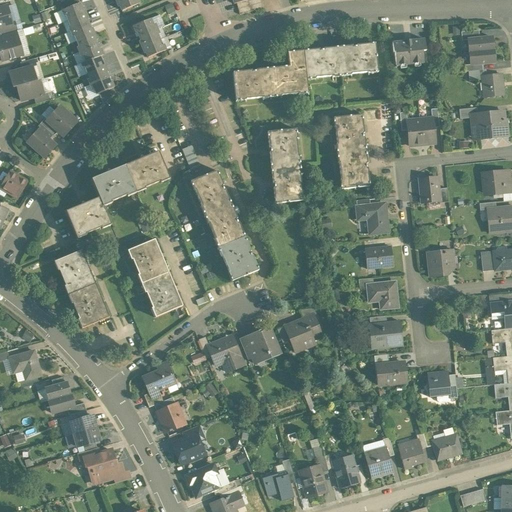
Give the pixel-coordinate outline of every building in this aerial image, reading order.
[(118,0),(116,1),(118,7),(120,7),(122,11),(139,4),(137,0),(118,0)] [(247,1),(236,4),(237,10),(249,6),(247,1)] [(79,3),(61,11),(64,16),(66,16),(68,21),(85,14),(82,7),(81,8),(79,3)] [(249,6),(250,12),(262,9),(260,3),(249,6)] [(249,6),(237,10),(239,15),(250,12),(249,6)] [(6,7),(0,8),(0,27),(11,24),(11,23),(6,7)] [(85,14),(68,21),(70,26),(68,27),(70,32),(88,25),(86,21),(88,20),(85,14)] [(150,20),(133,27),(136,33),(137,33),(139,37),(156,30),(154,24),(152,25),(150,20)] [(11,24),(0,27),(0,32),(1,36),(14,32),(17,31),(15,22),(11,23),(11,24)] [(88,25),(70,32),(72,37),(74,36),(77,42),(94,35),(91,29),(90,30),(88,25)] [(156,30),(139,37),(140,41),(139,42),(141,48),(159,41),(156,36),(158,35),(156,30)] [(478,31),(461,33),(461,41),(468,40),(478,39),(478,31)] [(1,36),(0,35),(0,43),(16,39),(14,32),(1,36)] [(94,35),(77,42),(79,47),(77,48),(79,53),(97,46),(95,41),(96,41),(94,35)] [(0,43),(0,56),(1,62),(22,56),(17,38),(16,39),(0,43)] [(478,39),(468,40),(469,53),(492,51),(491,38),(478,39)] [(410,41),(404,41),(404,42),(392,43),(393,53),(394,53),(395,67),(423,64),(422,52),(425,52),(423,40),(410,41)] [(159,41),(141,48),(144,54),(145,53),(147,58),(165,51),(163,45),(161,46),(159,41)] [(355,46),(338,48),(341,77),(350,76),(350,75),(367,73),(367,74),(377,73),(374,44),(355,46)] [(97,46),(79,53),(81,58),(83,57),(85,63),(98,57),(102,55),(100,49),(98,50),(97,46)] [(338,48),(302,52),(305,81),(306,81),(315,80),(315,79),(332,77),(332,78),(341,77),(338,48)] [(492,51),(469,53),(470,66),(481,65),(493,63),(492,51)] [(281,68),(268,70),(271,99),(280,98),(280,97),(297,95),(297,96),(307,95),(306,81),(305,81),(302,52),(286,54),(288,68),(285,68),(281,69),(281,68)] [(85,63),(81,65),(83,70),(85,69),(87,74),(104,67),(102,61),(100,61),(98,57),(85,63)] [(33,60),(21,63),(23,70),(32,67),(32,68),(35,67),(33,60)] [(23,70),(10,74),(14,88),(17,87),(36,82),(32,68),(32,67),(23,70)] [(104,67),(87,74),(89,79),(87,80),(90,85),(107,78),(105,74),(107,73),(104,67)] [(255,73),(251,74),(250,72),(232,74),(235,103),(245,102),(244,100),(261,99),(262,100),(271,99),(268,70),(255,71),(255,73)] [(482,71),(468,72),(469,82),(482,80),(481,77),(486,76),(485,70),(482,71)] [(486,76),(481,77),(482,80),(483,98),(503,96),(501,75),(486,76)] [(107,78),(90,85),(92,90),(94,90),(96,95),(98,94),(112,89),(113,88),(111,82),(109,82),(107,78)] [(36,82),(17,87),(21,101),(35,98),(43,95),(39,81),(36,82)] [(112,89),(98,94),(102,104),(115,94),(112,89)] [(43,95),(35,98),(37,104),(48,101),(46,94),(43,95)] [(76,123),(59,108),(47,121),(58,132),(63,137),(76,123)] [(476,108),(458,110),(459,120),(475,118),(475,115),(477,115),(476,108)] [(437,109),(430,110),(431,119),(432,119),(433,128),(439,127),(437,109)] [(477,115),(475,115),(475,118),(478,140),(507,137),(506,121),(504,121),(503,112),(477,115)] [(361,116),(332,119),(333,128),(334,128),(336,145),(335,145),(337,164),(338,164),(340,181),(339,181),(340,190),(369,187),(367,169),(365,169),(364,165),(366,165),(364,138),(362,139),(361,134),(363,134),(361,116)] [(58,132),(47,121),(45,119),(40,124),(53,136),(58,132)] [(431,119),(419,120),(421,145),(434,144),(433,128),(432,119),(431,119)] [(406,122),(407,131),(409,147),(421,145),(419,120),(406,122)] [(53,136),(40,124),(35,129),(38,131),(49,141),(53,136)] [(295,130),(266,133),(268,149),(270,149),(270,153),(269,153),(272,184),(274,184),(274,188),(272,189),(274,205),(303,201),(302,192),(301,192),(299,175),(300,175),(298,156),(297,156),(295,139),(296,139),(295,130)] [(49,141),(38,131),(27,143),(44,158),(55,146),(49,141)] [(182,151),(191,173),(200,169),(191,147),(182,151)] [(143,158),(143,159),(140,161),(139,160),(124,166),(136,193),(145,190),(144,189),(159,182),(160,183),(169,180),(158,152),(143,158)] [(110,172),(110,173),(107,175),(106,174),(91,180),(99,198),(103,207),(112,203),(111,202),(126,196),(127,197),(136,193),(124,166),(110,172)] [(506,171),(481,174),(482,184),(486,184),(487,196),(502,195),(511,194),(511,192),(510,184),(507,184),(506,171)] [(10,172),(6,179),(4,178),(0,185),(8,191),(7,193),(17,199),(27,182),(10,172)] [(216,172),(190,183),(193,191),(194,191),(201,207),(200,207),(200,208),(203,206),(207,215),(230,205),(224,190),(222,191),(220,187),(222,186),(216,172)] [(437,178),(418,180),(420,204),(438,202),(440,202),(438,190),(437,178)] [(446,189),(438,190),(440,202),(438,202),(439,204),(448,203),(446,189)] [(511,194),(502,195),(503,202),(511,201),(511,191),(511,192),(511,194)] [(84,204),(84,205),(81,207),(80,206),(65,212),(77,240),(86,236),(86,235),(101,228),(101,229),(111,226),(103,207),(99,198),(84,204)] [(495,203),(479,204),(479,212),(490,210),(490,209),(495,209),(495,203)] [(230,205),(207,215),(210,223),(207,224),(207,225),(208,224),(214,240),(217,249),(244,238),(238,223),(236,224),(234,220),(236,219),(230,205)] [(369,206),(356,208),(357,219),(367,218),(369,234),(387,232),(384,205),(369,206)] [(511,207),(495,209),(490,209),(490,210),(491,221),(487,221),(489,234),(511,231),(511,207)] [(244,238),(217,249),(221,258),(222,257),(228,273),(227,273),(231,282),(258,271),(252,256),(250,257),(248,253),(250,252),(244,238)] [(154,240),(127,251),(131,261),(132,260),(138,275),(137,276),(141,285),(168,273),(162,259),(161,259),(160,256),(161,255),(154,240)] [(390,247),(364,250),(366,270),(392,267),(390,247)] [(494,254),(493,254),(495,271),(511,268),(511,250),(507,251),(507,253),(494,254)] [(81,251),(54,262),(57,272),(58,271),(65,286),(64,287),(67,296),(94,284),(95,284),(89,270),(88,270),(86,266),(87,266),(81,251)] [(454,266),(453,251),(444,252),(446,267),(454,266)] [(444,252),(430,253),(432,270),(427,271),(427,278),(447,275),(446,267),(444,252)] [(487,253),(480,253),(482,272),(489,271),(487,255),(487,253)] [(168,273),(141,285),(145,294),(146,293),(152,308),(151,309),(155,318),(182,307),(176,292),(175,292),(173,289),(174,288),(168,273)] [(372,279),(358,281),(358,289),(366,289),(366,286),(373,285),(372,279)] [(373,285),(366,286),(366,289),(368,303),(377,302),(377,301),(384,300),(385,309),(396,308),(394,283),(373,285)] [(94,284),(68,296),(71,304),(72,304),(79,320),(78,320),(81,329),(108,318),(94,284)] [(511,295),(488,297),(489,304),(511,301),(511,295)] [(205,297),(195,301),(197,306),(207,302),(205,297)] [(511,301),(489,304),(490,315),(502,314),(504,330),(511,329),(511,301)] [(469,306),(461,307),(463,320),(470,319),(469,306)] [(313,309),(299,311),(303,319),(312,316),(313,316),(316,315),(313,309)] [(304,323),(286,331),(284,327),(284,328),(289,341),(292,348),(300,344),(301,348),(313,343),(311,338),(320,335),(313,316),(312,316),(303,319),(304,323)] [(385,317),(368,318),(369,326),(369,327),(386,325),(386,324),(385,317)] [(386,325),(369,327),(369,326),(368,326),(371,350),(401,346),(399,323),(386,324),(386,325)] [(289,341),(284,328),(276,331),(282,344),(289,341)] [(511,329),(504,330),(490,332),(491,345),(504,343),(505,357),(511,356),(511,329)] [(259,331),(244,337),(245,338),(253,358),(254,361),(268,355),(270,359),(280,355),(269,330),(260,333),(259,331)] [(208,346),(204,338),(198,340),(206,359),(211,357),(207,346),(208,346)] [(253,358),(245,338),(239,340),(247,360),(253,358)] [(208,346),(207,346),(211,357),(214,364),(215,364),(215,363),(221,361),(226,373),(243,366),(232,340),(223,344),(221,340),(208,346)] [(34,351),(9,358),(9,359),(13,374),(23,371),(26,381),(41,376),(34,351)] [(7,352),(0,354),(0,361),(9,359),(9,358),(7,352)] [(387,355),(373,357),(374,367),(380,367),(380,366),(388,365),(387,355)] [(511,356),(505,357),(491,359),(493,372),(493,370),(505,368),(505,371),(507,385),(511,383),(511,356)] [(166,363),(156,367),(158,371),(142,378),(148,394),(149,395),(158,391),(168,387),(167,384),(173,381),(166,363)] [(388,365),(380,366),(380,367),(381,376),(377,376),(378,386),(405,383),(403,363),(388,365)] [(493,372),(494,376),(501,375),(502,385),(507,385),(505,371),(493,372)] [(447,372),(426,374),(428,398),(449,396),(447,376),(447,372)] [(454,375),(447,376),(449,396),(449,400),(457,399),(454,375)] [(63,378),(51,381),(53,389),(65,385),(63,378)] [(502,385),(493,386),(494,399),(507,398),(508,412),(511,411),(511,383),(507,385),(502,385)] [(53,389),(45,391),(48,402),(70,395),(68,384),(53,389)] [(158,391),(149,395),(148,394),(143,396),(148,408),(153,406),(162,402),(158,391)] [(70,395),(48,402),(51,414),(66,410),(74,408),(74,407),(70,395)] [(162,402),(153,406),(156,412),(174,405),(172,398),(162,402)] [(83,404),(74,407),(74,408),(66,410),(68,416),(73,415),(85,411),(83,404)] [(174,405),(156,412),(165,433),(169,432),(171,431),(181,427),(178,418),(181,417),(176,404),(174,405)] [(85,411),(73,415),(75,421),(87,418),(85,411)] [(511,411),(508,412),(494,413),(496,427),(508,425),(510,439),(511,438),(511,411)] [(75,421),(69,423),(73,435),(96,429),(92,416),(87,418),(75,421)] [(205,440),(199,426),(181,433),(184,440),(196,435),(199,442),(205,440)] [(96,429),(73,435),(76,448),(82,446),(94,443),(99,441),(96,429)] [(431,432),(423,435),(426,448),(432,446),(431,442),(433,441),(431,432)] [(171,445),(180,466),(205,455),(199,442),(196,435),(184,440),(171,445)] [(423,435),(416,437),(417,441),(418,440),(421,450),(426,448),(423,435)] [(433,441),(431,442),(432,446),(437,462),(461,455),(455,435),(433,441)] [(388,438),(382,440),(384,447),(385,447),(388,458),(393,456),(388,438)] [(417,441),(409,443),(409,445),(398,448),(404,470),(411,468),(411,466),(424,462),(421,450),(418,440),(417,441)] [(94,443),(82,446),(84,452),(96,449),(94,443)] [(323,457),(320,447),(312,449),(316,463),(317,463),(318,466),(319,466),(321,473),(327,471),(323,457)] [(388,458),(385,447),(384,447),(364,453),(371,480),(380,477),(379,476),(392,472),(388,458)] [(84,452),(78,454),(80,461),(84,460),(84,459),(98,455),(97,449),(84,452)] [(98,455),(84,459),(84,460),(87,469),(89,469),(93,484),(115,478),(123,476),(123,475),(120,465),(115,466),(111,451),(98,455)] [(330,455),(323,457),(327,471),(333,470),(331,462),(332,462),(330,455)] [(332,462),(331,462),(333,470),(338,489),(359,483),(352,456),(332,462)] [(288,460),(281,462),(284,473),(286,472),(286,474),(292,473),(288,460)] [(213,465),(185,477),(189,486),(190,485),(195,498),(212,491),(219,488),(219,487),(214,475),(216,474),(213,465)] [(318,466),(298,472),(306,498),(327,492),(321,473),(319,466),(318,466)] [(276,472),(261,477),(263,484),(264,487),(267,497),(279,494),(281,502),(293,499),(286,474),(286,472),(284,473),(277,475),(276,472)] [(127,474),(123,475),(123,476),(115,478),(116,484),(129,480),(127,474)] [(234,481),(219,487),(219,488),(212,491),(214,497),(218,495),(236,488),(234,481)] [(236,488),(218,495),(221,501),(237,494),(243,492),(240,486),(236,488)] [(511,486),(501,487),(501,499),(511,498),(511,486)] [(482,490),(476,492),(479,503),(485,501),(482,490)] [(476,492),(471,493),(474,504),(479,503),(476,492)] [(471,493),(465,495),(468,506),(474,504),(471,493)] [(221,501),(211,505),(214,511),(235,511),(234,509),(242,506),(237,494),(221,501)] [(465,495),(459,497),(462,507),(468,506),(465,495)] [(511,498),(501,499),(501,510),(511,510),(511,498)]
